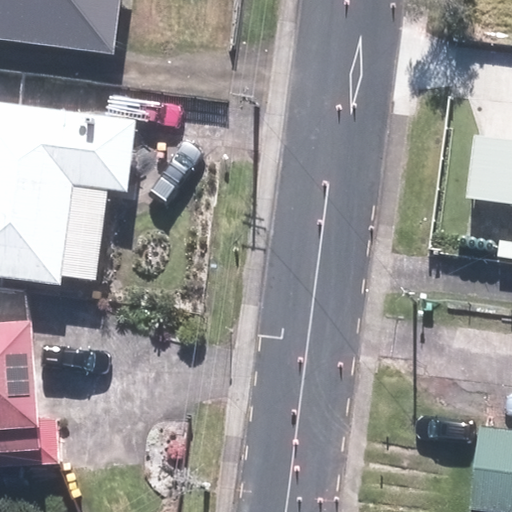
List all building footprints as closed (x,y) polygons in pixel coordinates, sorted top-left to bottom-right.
[(0,0),(0,36),(132,53),(138,0),(0,0)] [(153,117),(0,98),(0,273),(77,283),(78,274),(111,279),(123,188),(144,191),(153,117)] [(511,325),(444,319),(440,360),(511,367),(511,325)] [(0,470),(61,466),(57,419),(35,421),(33,389),(29,322),(0,323),(0,470)] [(511,511),(511,433),(471,429),(460,511),(511,511)]
